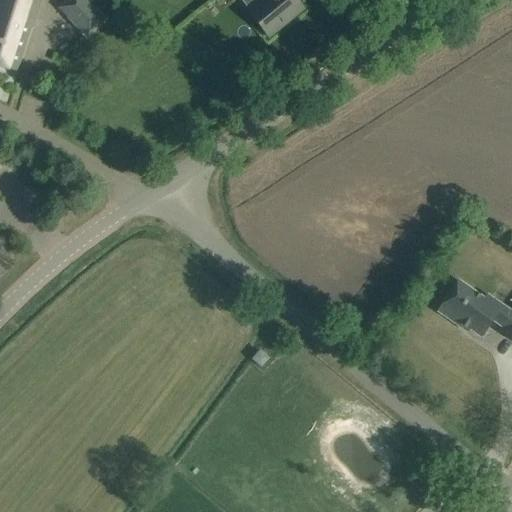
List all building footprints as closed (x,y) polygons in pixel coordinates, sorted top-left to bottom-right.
[(0,0),(0,67),(16,73),(39,0),(0,0)] [(84,0),(67,0),(59,8),(87,37),(104,20),(84,0)] [(247,13),(267,38),(302,9),(294,0),(257,0),(260,3),(247,13)] [(497,310),(458,283),(437,312),(456,325),(457,323),(479,338),(491,321),(502,329),(500,332),(511,340),(511,314),(500,306),(497,310)] [(257,350),(249,359),(260,368),(268,359),(257,350)]
